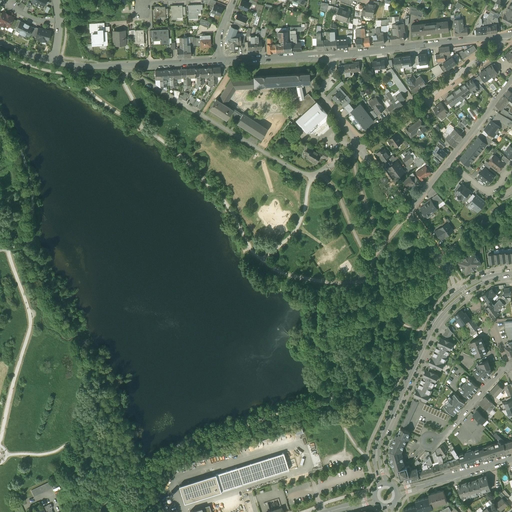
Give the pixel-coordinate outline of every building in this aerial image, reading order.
[(240,0),(238,7),(247,11),(250,4),(248,3),(241,0),(240,0)] [(31,3),(28,1),(26,5),(25,6),(31,10),(33,6),(31,3)] [(366,16),(372,17),(376,5),(373,4),(367,3),(366,10),(366,16)] [(188,5),(188,19),(198,18),(198,12),(201,12),(201,9),(202,8),(202,4),(188,5)] [(171,6),(171,19),(176,19),(176,18),(182,17),(182,14),(182,7),(182,5),(171,6)] [(211,12),(220,16),(223,8),(215,5),(214,5),(213,7),(211,12)] [(154,6),(155,18),(160,18),(159,17),(165,17),(165,15),(165,9),(165,7),(159,7),(159,6),(154,6)] [(511,10),(508,6),(506,11),(505,14),(504,14),(501,19),(505,21),(507,24),(509,24),(511,25),(511,22),(511,10)] [(335,18),(344,21),(346,16),(347,16),(348,16),(349,12),(344,10),(344,9),(339,7),(339,8),(336,15),(335,18)] [(409,14),(422,18),(423,12),(417,10),(410,8),(409,14)] [(5,25),(9,27),(9,26),(13,18),(13,17),(10,15),(9,16),(6,14),(6,13),(3,11),(2,13),(0,16),(0,22),(1,23),(0,24),(5,26),(5,25)] [(241,24),(243,25),(246,17),(237,14),(236,14),(235,14),(234,17),(235,18),(234,21),(241,24)] [(13,28),(15,26),(17,20),(13,18),(9,26),(13,28)] [(199,24),(208,27),(210,22),(201,18),(199,24)] [(455,28),(455,37),(468,36),(467,27),(463,28),(461,28),(461,24),(463,24),(463,19),(460,19),(455,20),(454,20),(455,27),(455,28)] [(381,26),(381,20),(376,20),(376,25),(380,25),(380,26),(380,27),(380,32),(383,32),(388,31),(389,29),(389,25),(381,26)] [(25,34),(28,35),(29,33),(32,27),(28,25),(29,24),(25,22),(24,23),(20,21),(17,27),(16,29),(19,31),(19,32),(24,35),(25,34)] [(448,21),(430,23),(431,32),(436,32),(449,31),(448,21)] [(90,32),(91,32),(98,31),(98,29),(97,27),(97,22),(89,23),(90,32)] [(399,23),(396,24),(398,42),(404,41),(403,33),(405,32),(404,24),(400,24),(400,23),(399,23)] [(427,33),(431,32),(430,23),(411,25),(413,35),(427,33)] [(372,29),(373,35),(377,35),(377,36),(383,35),(383,32),(380,32),(380,27),(380,26),(380,25),(376,25),(375,25),(375,28),(372,29)] [(228,41),(228,45),(238,44),(241,44),(241,43),(240,36),(234,37),(235,34),(237,29),(232,27),(230,26),(225,39),(225,41),(228,41)] [(38,39),(45,41),(46,39),(48,40),(51,31),(38,27),(36,36),(36,37),(38,37),(38,39)] [(290,42),(300,42),(300,39),(296,40),(296,37),(295,27),(291,27),(290,31),(290,42)] [(364,28),(361,28),(363,47),(371,46),(369,37),(366,37),(364,28)] [(102,29),(98,29),(98,31),(91,32),(92,42),(107,42),(107,31),(104,31),(102,31),(102,29)] [(135,35),(135,43),(144,43),(144,29),(134,30),(135,35)] [(113,34),(113,45),(125,44),(125,39),(124,39),(124,35),(124,30),(113,31),(113,34)] [(160,40),(160,43),(168,43),(167,30),(152,30),(153,37),(153,40),(160,40)] [(326,40),(325,40),(325,49),(331,49),(337,49),(337,39),(335,39),(334,32),(330,32),(326,32),(326,40)] [(200,37),(200,46),(210,46),(210,35),(204,35),(201,35),(201,37),(200,37)] [(385,44),(383,35),(377,36),(377,35),(373,35),(374,41),(374,45),(385,44)] [(348,39),(340,39),(340,49),(348,48),(348,39)] [(276,52),(283,52),(283,42),(280,42),(276,43),(275,43),(275,44),(276,52)] [(301,51),(300,42),(290,42),(291,51),(301,51)] [(268,52),(276,52),(275,44),(273,44),(268,44),(267,44),(267,45),(268,52)] [(462,60),(477,50),(474,46),(464,51),(463,52),(462,51),(457,53),(462,60)] [(444,56),(450,54),(451,57),(452,56),(454,55),(453,52),(450,52),(449,47),(439,48),(440,54),(441,56),(444,56)] [(426,53),(418,54),(419,56),(420,65),(428,64),(426,53)] [(452,56),(457,63),(462,60),(457,53),(454,55),(452,56)] [(445,60),(444,56),(441,56),(440,54),(436,55),(435,55),(435,58),(437,58),(437,62),(439,64),(445,60)] [(411,56),(402,57),(403,66),(409,65),(409,67),(412,66),(411,56)] [(448,69),(457,63),(452,56),(443,62),(448,69)] [(397,67),(403,66),(402,57),(394,58),(395,68),(397,68),(397,67)] [(373,69),(373,70),(386,68),(385,60),(372,62),(373,69)] [(350,71),(353,71),(352,64),(348,65),(348,64),(344,65),(345,73),(346,77),(351,76),(350,73),(350,71)] [(436,77),(443,71),(440,67),(439,64),(431,69),(436,77)] [(492,65),(486,69),(491,76),(492,77),(493,78),(496,76),(497,72),(492,65)] [(186,69),(186,77),(189,77),(195,77),(194,68),(186,69)] [(199,68),(200,76),(202,76),(208,76),(208,68),(199,68)] [(387,71),(388,79),(391,77),(392,76),(396,74),(392,68),(387,71)] [(173,69),(173,78),(175,78),(181,77),(181,69),(173,69)] [(487,78),(491,76),(486,69),(479,74),(480,75),(483,80),(485,81),(485,82),(487,80),(488,79),(487,78)] [(296,84),(296,87),(302,87),(303,87),(303,84),(309,83),(309,73),(253,76),(253,79),(254,87),(255,87),(266,86),(296,84)] [(399,83),(402,87),(404,86),(397,75),(396,74),(392,76),(397,84),(399,83)] [(409,84),(415,92),(415,91),(421,86),(422,87),(426,84),(421,77),(417,79),(415,81),(412,77),(414,75),(407,81),(409,84)] [(475,78),(478,82),(479,83),(480,83),(483,80),(480,75),(475,78)] [(391,77),(399,89),(402,87),(399,83),(397,84),(392,76),(391,77)] [(255,88),(255,87),(254,87),(253,79),(230,80),(226,86),(246,85),(246,88),(255,88)] [(471,91),(475,92),(479,89),(475,84),(472,80),(471,80),(470,81),(469,82),(466,84),(471,91)] [(484,89),(479,83),(478,82),(475,84),(479,89),(480,92),(484,89)] [(466,84),(458,89),(464,98),(468,96),(467,94),(471,91),(466,84)] [(235,89),(246,88),(246,85),(226,86),(224,90),(218,99),(226,104),(235,89)] [(401,92),(402,94),(407,90),(404,86),(402,87),(399,89),(398,90),(399,90),(400,92),(401,92)] [(337,89),(339,91),(345,98),(344,98),(346,101),(348,103),(352,100),(340,87),(337,89)] [(385,87),(383,89),(386,94),(389,92),(391,96),(394,94),(392,92),(391,93),(388,89),(387,89),(385,87)] [(458,89),(449,95),(455,103),(460,100),(460,101),(464,98),(458,89)] [(340,103),(342,105),(346,101),(344,98),(345,98),(339,91),(332,97),(335,101),(336,100),(339,103),(340,103)] [(400,92),(396,96),(399,99),(401,102),(405,99),(402,94),(401,92),(400,92)] [(308,93),(304,97),(301,99),(300,97),(299,99),(292,105),(301,115),(315,102),(308,93)] [(452,105),(455,103),(449,95),(446,98),(447,99),(451,106),(452,105)] [(502,110),(504,107),(506,104),(506,105),(508,103),(511,106),(511,101),(504,95),(496,105),(502,110)] [(382,111),(379,107),(382,104),(379,102),(376,97),(376,98),(373,100),(370,103),(375,109),(378,114),(381,112),(382,111)] [(226,119),(230,111),(232,109),(232,108),(226,104),(218,99),(216,98),(209,108),(226,119)] [(403,105),(401,102),(399,99),(395,102),(393,103),(398,110),(403,105)] [(447,106),(450,109),(452,107),(452,105),(451,106),(447,99),(444,101),(447,106)] [(196,108),(199,110),(204,104),(200,101),(196,108)] [(306,132),(326,114),(327,113),(316,101),(315,102),(301,115),(295,120),(306,132)] [(433,108),(441,118),(441,117),(440,116),(444,113),(445,114),(446,114),(448,112),(449,112),(445,107),(441,102),(439,104),(436,107),(433,108)] [(344,107),(349,113),(350,113),(350,112),(352,111),(352,110),(354,109),(349,103),(349,104),(344,107)] [(398,110),(393,103),(390,105),(387,107),(390,111),(392,114),(398,110)] [(364,129),(374,121),(360,104),(354,109),(352,110),(352,111),(350,112),(350,113),(352,115),(355,119),(358,122),(361,127),(364,129)] [(476,115),(472,110),(471,108),(467,111),(473,119),(476,115)] [(241,115),(238,113),(236,111),(232,109),(230,111),(234,114),(236,115),(240,117),(241,115)] [(500,114),(511,120),(511,115),(508,114),(503,110),(500,114)] [(243,113),(241,115),(240,117),(237,122),(261,137),(267,128),(243,113)] [(498,113),(494,117),(499,120),(506,124),(506,125),(511,128),(511,126),(511,120),(500,114),(498,113)] [(327,114),(326,114),(306,132),(307,133),(310,134),(312,132),(313,134),(319,136),(322,133),(323,134),(327,130),(327,127),(329,126),(327,122),(326,121),(325,120),(328,118),(327,114)] [(420,120),(424,127),(427,124),(422,117),(419,119),(420,120)] [(465,118),(461,122),(465,126),(470,121),(465,118)] [(283,129),(285,131),(292,122),(289,120),(283,129)] [(405,129),(411,137),(418,132),(420,135),(427,130),(424,127),(420,120),(408,128),(408,127),(405,129)] [(489,133),(492,136),(493,135),(495,133),(496,134),(500,127),(501,127),(496,123),(492,120),(491,120),(484,130),(489,133)] [(506,124),(499,120),(496,123),(501,127),(500,127),(502,129),(506,125),(506,124)] [(464,137),(454,129),(452,130),(449,134),(459,142),(464,137)] [(393,143),(396,147),(402,143),(396,134),(390,139),(388,141),(391,145),(393,143)] [(455,148),(459,142),(449,134),(446,138),(445,139),(446,140),(451,144),(455,148)] [(493,141),(492,140),(486,136),(483,141),(487,144),(486,144),(488,146),(493,141)] [(476,140),(469,148),(477,155),(486,144),(487,144),(483,141),(480,138),(478,141),(476,140)] [(444,148),(446,145),(444,144),(439,139),(437,141),(440,144),(442,146),(444,148)] [(305,157),(316,163),(320,155),(317,153),(310,148),(307,153),(305,157)] [(440,148),(436,152),(434,154),(436,155),(433,158),(436,161),(436,162),(438,164),(441,160),(447,154),(440,148)] [(469,165),(477,155),(469,148),(463,155),(464,156),(461,160),(466,164),(468,166),(469,165)] [(377,153),(384,162),(388,160),(387,159),(389,158),(391,157),(384,149),(381,151),(380,150),(377,153)] [(320,155),(326,159),(328,155),(319,150),(317,153),(320,155)] [(414,159),(413,158),(410,154),(410,153),(408,155),(406,152),(405,151),(403,153),(405,157),(403,158),(407,164),(413,160),(414,159)] [(491,166),(499,171),(505,164),(505,163),(500,160),(495,156),(492,159),(490,159),(488,162),(488,163),(491,166)] [(414,162),(418,167),(425,162),(421,157),(420,158),(414,162)] [(393,175),(396,179),(400,176),(399,176),(401,175),(405,172),(397,162),(388,168),(391,172),(390,172),(390,174),(391,175),(393,176),(393,175)] [(422,180),(425,178),(425,177),(431,173),(429,170),(426,166),(425,166),(420,170),(419,170),(416,172),(422,180)] [(477,177),(487,184),(493,176),(484,168),(477,177)] [(415,183),(415,182),(411,178),(410,176),(404,181),(409,188),(415,183)] [(461,198),(464,200),(464,199),(469,193),(470,192),(467,189),(467,188),(464,185),(464,186),(462,185),(461,185),(456,191),(455,193),(458,195),(458,196),(461,199),(461,198)] [(432,198),(437,205),(443,201),(437,194),(432,198)] [(467,201),(469,203),(475,196),(473,194),(472,195),(467,201)] [(472,207),(477,211),(485,202),(477,195),(476,197),(475,196),(469,203),(470,203),(467,207),(470,210),(472,207)] [(426,216),(427,217),(438,209),(431,201),(431,200),(429,201),(428,201),(424,204),(425,205),(421,208),(423,211),(423,212),(422,213),(422,215),(423,217),(425,217),(426,216)] [(440,237),(441,240),(447,235),(449,235),(451,234),(451,233),(453,231),(448,223),(442,226),(435,232),(437,234),(437,235),(438,237),(440,237)] [(467,273),(468,272),(468,273),(472,271),(471,270),(473,269),(473,270),(475,268),(476,267),(477,267),(480,265),(480,264),(481,264),(481,263),(474,252),(473,252),(470,254),(469,254),(462,259),(463,259),(459,262),(466,273),(467,273)] [(487,302),(489,305),(492,303),(490,300),(491,299),(496,294),(495,293),(497,292),(497,291),(496,289),(495,289),(493,290),(492,289),(489,291),(489,290),(482,296),(487,302)] [(494,305),(496,308),(502,302),(499,299),(494,305)] [(505,304),(502,302),(496,308),(498,311),(505,304)] [(485,308),(489,313),(496,308),(494,305),(492,303),(489,305),(488,306),(485,308)] [(498,311),(496,308),(489,313),(492,318),(499,313),(498,311)] [(467,322),(470,319),(465,312),(464,313),(462,310),(455,315),(457,317),(456,318),(459,322),(461,325),(461,326),(467,322)] [(472,332),(476,330),(476,329),(479,327),(472,318),(470,319),(467,322),(470,326),(470,329),(472,332)] [(442,338),(448,340),(449,338),(452,332),(449,328),(448,326),(443,335),(442,338)] [(438,344),(435,351),(446,356),(449,350),(450,350),(453,343),(448,340),(442,338),(441,337),(437,344),(438,344)] [(470,342),(476,357),(487,352),(485,346),(484,346),(481,338),(470,342)] [(444,362),(446,356),(435,351),(432,357),(431,357),(428,364),(429,364),(436,367),(441,369),(444,363),(444,362)] [(473,373),(482,381),(487,376),(488,374),(489,374),(492,371),(490,369),(491,368),(488,360),(479,364),(478,364),(478,365),(478,366),(477,367),(478,368),(473,373)] [(423,377),(420,383),(432,388),(435,381),(435,382),(439,375),(426,369),(422,377),(423,377)] [(469,378),(464,384),(474,393),(479,387),(469,378)] [(429,394),(432,388),(420,383),(418,388),(417,388),(416,390),(414,393),(415,394),(414,395),(415,396),(421,399),(426,401),(430,394),(429,394)] [(496,396),(500,391),(503,388),(502,387),(500,386),(497,383),(490,392),(493,395),(495,397),(496,396)] [(469,398),(474,393),(464,384),(459,389),(469,398)] [(443,406),(454,415),(465,403),(454,393),(451,397),(446,402),(443,406)] [(486,409),(492,403),(493,402),(486,396),(480,403),(486,409)] [(409,409),(414,412),(419,401),(413,399),(409,409)] [(495,406),(492,403),(486,409),(485,409),(489,413),(495,406)] [(423,409),(446,420),(449,415),(434,408),(425,404),(423,409)] [(473,415),(482,424),(486,419),(486,418),(481,413),(477,410),(473,415)] [(401,425),(407,427),(413,414),(407,412),(401,425)] [(414,431),(420,433),(424,423),(419,421),(414,431)] [(410,432),(406,431),(404,430),(400,428),(398,433),(399,433),(398,435),(396,434),(408,440),(409,437),(408,436),(410,432)] [(507,452),(511,450),(511,440),(506,442),(495,432),(493,435),(501,442),(502,444),(504,443),(506,452),(507,452)] [(390,446),(388,451),(401,452),(403,448),(407,439),(408,440),(396,434),(394,438),(393,437),(393,438),(392,439),(391,439),(391,440),(390,442),(390,443),(389,444),(389,445),(389,446),(390,446)] [(500,454),(506,452),(504,443),(502,444),(501,442),(498,445),(496,446),(495,443),(487,446),(487,447),(480,449),(483,459),(486,458),(487,458),(490,457),(496,455),(500,454)] [(314,444),(308,446),(314,462),(319,460),(314,444)] [(446,457),(445,454),(445,453),(448,452),(443,444),(442,445),(438,448),(442,454),(442,455),(445,460),(446,460),(447,459),(446,457)] [(457,458),(450,460),(453,468),(462,466),(459,457),(459,456),(454,449),(451,450),(451,451),(455,457),(457,458)] [(483,459),(480,449),(473,451),(473,450),(466,452),(466,454),(459,456),(459,457),(462,466),(473,462),(483,459)] [(403,457),(401,452),(388,451),(390,457),(389,457),(389,458),(389,459),(389,460),(389,461),(389,464),(390,464),(390,465),(391,466),(391,467),(392,466),(394,470),(395,470),(396,475),(399,474),(400,478),(406,476),(407,481),(414,479),(411,470),(410,467),(411,467),(410,465),(405,467),(402,458),(403,457)] [(283,452),(215,474),(221,491),(289,470),(283,452)] [(423,469),(425,477),(430,475),(427,465),(428,464),(427,460),(422,465),(422,466),(423,469)] [(442,472),(453,468),(450,460),(448,461),(447,461),(447,462),(443,463),(443,461),(439,462),(440,464),(442,472)] [(432,463),(428,464),(427,465),(430,475),(435,474),(433,466),(432,463)] [(440,464),(433,466),(435,474),(442,472),(440,464)] [(414,480),(420,478),(418,471),(416,468),(411,470),(414,479),(414,480)] [(179,485),(184,503),(221,491),(215,474),(179,485)] [(478,478),(478,479),(482,491),(487,489),(488,490),(490,489),(486,476),(478,478)] [(482,492),(482,491),(478,479),(468,482),(472,495),(482,492)] [(31,490),(34,497),(52,488),(49,482),(31,490)] [(466,496),(472,495),(468,482),(457,485),(461,498),(462,499),(466,496)] [(429,494),(429,496),(432,505),(444,501),(447,500),(443,489),(440,490),(429,494)] [(432,506),(432,505),(429,496),(416,500),(417,505),(419,511),(424,509),(424,510),(427,509),(427,508),(433,507),(432,506)] [(497,506),(501,510),(508,504),(505,501),(504,499),(502,497),(502,498),(496,503),(498,506),(497,506)] [(213,511),(220,511),(217,502),(211,504),(213,511)]
